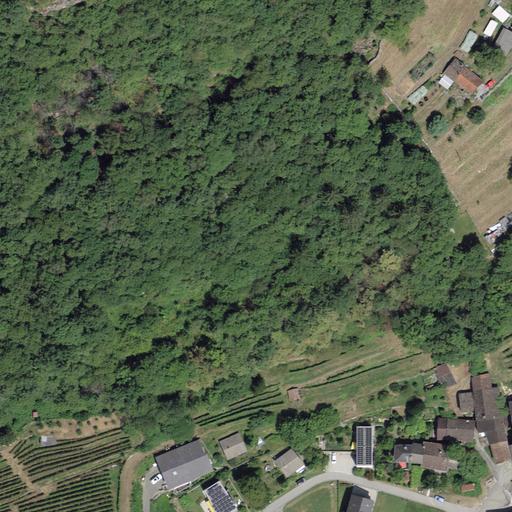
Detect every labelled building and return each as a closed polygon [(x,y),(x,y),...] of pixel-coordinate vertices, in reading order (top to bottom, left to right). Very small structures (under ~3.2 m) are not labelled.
[(511,33),(503,29),(491,50),(506,58),(511,47),(511,33)] [(483,82),(455,59),(444,74),(471,96),(483,82)] [(456,384),(445,363),(432,370),(443,391),(456,384)] [(471,377),(473,392),(491,389),(489,374),(471,377)] [(475,411),(476,422),(494,419),(494,417),(499,416),(496,396),(500,395),(499,387),(491,389),(473,392),(458,394),(461,413),(475,411)] [(494,419),(476,422),(478,434),(487,432),(489,445),(507,441),(501,416),(499,416),(494,417),(494,419)] [(475,420),(438,418),(436,441),(473,443),(475,420)] [(372,466),(372,427),(356,427),(356,466),(372,466)] [(239,433),(219,442),(227,461),(247,452),(239,433)] [(199,439),(154,457),(168,491),(213,472),(199,439)] [(507,441),(489,445),(495,465),(511,460),(508,446),(507,441)] [(451,446),(423,442),(422,445),(422,448),(424,449),(421,464),(421,467),(446,472),(451,446)] [(412,446),(394,445),(393,463),(410,463),(421,464),(424,449),(422,448),(422,445),(413,443),(412,446)] [(292,449),(274,461),(286,478),(304,465),(292,449)] [(231,511),(237,508),(219,481),(203,491),(215,511),(231,511)] [(346,511),(370,511),(374,501),(352,495),(346,511)]
